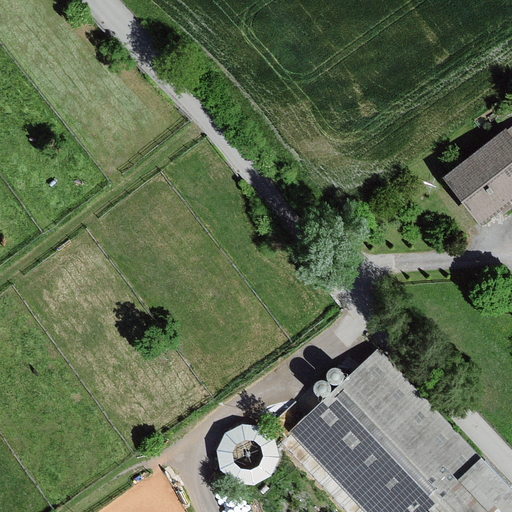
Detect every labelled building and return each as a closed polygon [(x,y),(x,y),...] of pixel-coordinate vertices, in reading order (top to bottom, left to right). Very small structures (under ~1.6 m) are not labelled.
[(511,130),(509,126),(448,174),(487,221),(511,201),(511,130)] [(511,511),(511,486),(379,347),(291,431),(367,511),(472,511),(475,509),(477,511),(511,511)] [(335,379),(337,380),(340,380),(343,379),(345,377),(347,374),(347,371),(347,369),(346,366),(344,365),(342,363),(339,363),(337,363),(334,364),(332,366),(331,368),(330,371),(331,374),(332,377),(335,379)] [(321,391),(324,392),(327,392),(330,391),(332,389),(333,387),(334,384),(334,382),(332,379),(331,377),(328,376),(326,375),(323,376),(321,377),(319,378),(317,381),(317,384),(317,387),(319,389),(321,391)] [(223,479),(278,483),(281,434),(226,431),(223,479)]
